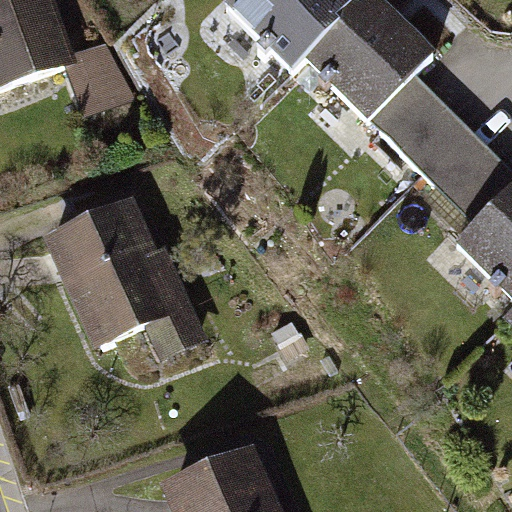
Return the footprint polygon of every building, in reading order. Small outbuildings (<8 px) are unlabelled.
[(43,0),(0,0),(0,103),(60,82),(81,138),(133,119),(110,55),(69,70),(43,0)] [(289,83),(351,22),(329,0),(242,0),(210,32),(275,97),(289,83)] [(357,151),(362,146),(417,91),(434,75),(366,7),(351,22),(289,83),(357,151)] [(511,204),(511,186),(417,91),(362,146),(466,250),(511,204)] [(511,204),(466,250),(450,267),(511,329),(511,204)] [(131,216),(38,256),(86,367),(144,342),(157,373),(204,353),(163,259),(152,264),(131,216)] [(511,336),(501,347),(511,357),(511,336)] [(271,511),(253,464),(160,501),(164,511),(271,511)]
